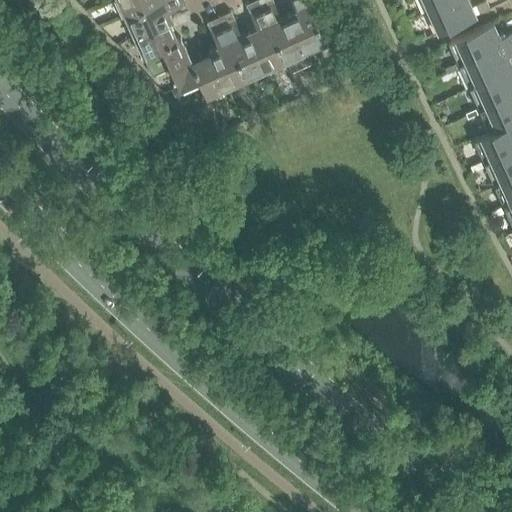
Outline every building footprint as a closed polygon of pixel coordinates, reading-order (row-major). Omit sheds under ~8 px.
[(117,0),(124,15),(157,0),(117,0)] [(172,19),(168,10),(185,3),(183,0),(157,0),(124,15),(133,35),(168,21),(172,19)] [(284,61),(257,0),(252,0),(245,3),(256,27),(247,31),(264,70),(284,61)] [(310,63),(304,52),(287,13),(280,16),(272,0),(257,0),(284,61),(290,73),(310,63)] [(326,42),(306,0),(291,0),(296,9),(287,13),(304,52),(326,42)] [(452,0),(423,0),(428,11),(452,0)] [(476,15),(468,0),(452,0),(428,11),(438,32),(476,15)] [(489,9),(485,0),(484,0),(475,5),(479,13),(489,9)] [(264,70),(247,31),(241,34),(230,10),(218,16),(245,78),(264,70)] [(245,78),(218,16),(206,21),(217,45),(208,49),(210,53),(225,87),(245,78)] [(344,25),(341,19),(333,22),(336,29),(344,25)] [(189,56),(180,37),(177,38),(168,21),(133,35),(143,56),(162,47),(170,65),(189,56)] [(511,50),(511,29),(499,35),(492,21),(448,41),(469,87),(511,68),(511,63),(507,53),(511,50)] [(225,87),(210,53),(191,61),(189,56),(170,65),(179,86),(198,77),(206,96),(225,87)] [(511,68),(469,87),(489,132),(511,121),(511,68)] [(511,121),(489,132),(473,139),(494,185),(511,177),(511,121)] [(511,177),(494,185),(511,224),(511,177)]
